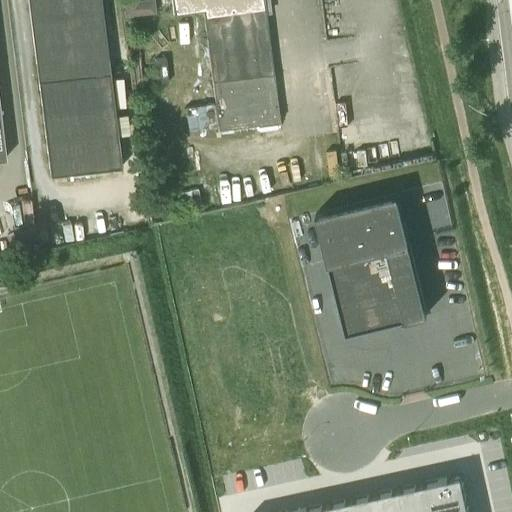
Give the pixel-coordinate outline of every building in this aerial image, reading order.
[(27,0),(49,176),(120,167),(99,0),(27,0)] [(122,0),(125,17),(156,13),(153,0),(138,0),(122,0)] [(171,0),(173,13),(203,10),(218,130),(279,122),(263,0),(171,0)] [(398,194),(316,214),(346,334),(427,314),(398,194)] [(469,511),(461,474),(284,511),(469,511)]
